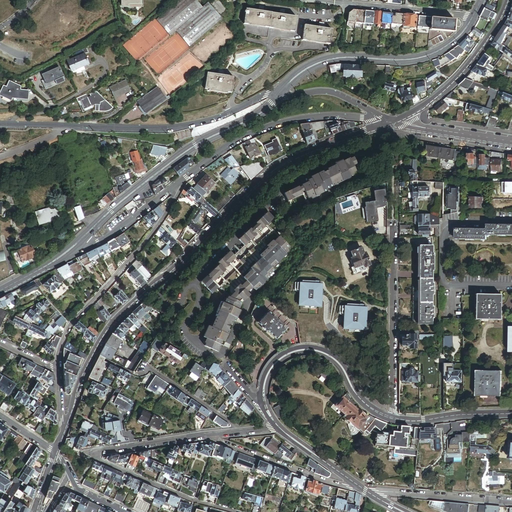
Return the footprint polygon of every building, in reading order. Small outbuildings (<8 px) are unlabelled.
[(175,31),(202,9),(194,0),(180,0),(156,20),(169,36),(175,31)] [(208,4),(202,9),(175,31),(188,47),(221,19),(208,4)] [(491,6),(488,5),(486,8),(493,12),(496,5),(493,4),(491,6)] [(295,32),(297,17),(284,15),(284,11),(280,11),(280,14),(262,12),(263,8),(259,8),(259,11),(246,9),(243,24),(261,27),(260,38),(267,39),(269,29),(295,32)] [(493,17),(495,13),(493,12),(486,8),(481,18),(488,22),(491,16),(493,17)] [(348,22),(355,23),(357,10),(353,10),(349,13),(348,22)] [(357,10),(355,23),(356,23),(356,22),(359,23),(364,24),(365,11),(362,11),(357,10)] [(365,11),(364,24),(371,25),(372,25),(373,23),(374,12),(370,12),(365,11)] [(60,12),(59,14),(60,15),(59,21),(60,23),(61,23),(62,23),(63,25),(63,26),(65,26),(66,24),(67,24),(68,25),(69,25),(71,24),(72,18),(74,17),(74,16),(67,14),(60,12)] [(378,12),(374,12),(373,23),(381,24),(381,23),(382,13),(378,12)] [(388,13),(382,13),(381,23),(391,24),(392,17),(392,14),(388,13)] [(392,17),(391,24),(397,24),(397,25),(397,26),(399,26),(400,26),(400,25),(401,25),(402,15),(399,14),(395,14),(395,17),(392,17)] [(411,16),(404,15),(403,25),(416,27),(416,22),(418,22),(419,16),(411,16)] [(419,16),(418,22),(418,29),(422,29),(422,28),(430,29),(431,17),(425,17),(419,16)] [(459,20),(431,17),(430,29),(430,30),(454,33),(454,27),(459,27),(461,24),(459,20)] [(511,21),(508,19),(505,26),(495,40),(509,49),(511,40),(511,33),(509,40),(507,38),(507,37),(505,35),(509,28),(511,29),(511,21)] [(482,38),(485,34),(474,21),(473,32),(480,37),(481,37),(482,38)] [(330,45),(332,29),(323,28),(324,24),(320,24),(319,28),(305,26),(303,41),(330,45)] [(428,42),(428,49),(444,41),(441,36),(428,42)] [(471,46),(474,41),(471,38),(469,36),(468,37),(459,46),(466,51),(469,53),(470,51),(467,48),(469,45),(471,46)] [(504,56),(509,49),(495,40),(492,45),(503,52),(497,60),(498,60),(500,61),(504,56)] [(466,51),(459,46),(450,53),(445,55),(452,62),(456,59),(457,60),(461,56),(462,56),(466,51)] [(75,53),(77,58),(85,54),(86,53),(87,53),(89,53),(87,48),(75,53)] [(85,66),(90,64),(85,54),(77,58),(68,62),(73,71),(74,71),(75,73),(82,71),(83,75),(86,74),(85,71),(86,70),(85,66)] [(495,68),(500,61),(498,60),(493,66),(490,64),(492,61),(490,60),(491,58),(486,54),(481,61),(478,65),(489,69),(493,70),(494,69),(495,68)] [(442,65),(439,58),(436,60),(433,61),(436,68),(442,65)] [(345,64),(343,64),(343,67),(346,67),(346,70),(345,70),(345,75),(359,76),(360,68),(351,68),(351,64),(345,64)] [(488,70),(489,69),(478,65),(468,77),(478,81),(480,74),(483,76),(486,69),(488,70)] [(48,84),(65,76),(60,66),(43,75),(48,84)] [(144,72),(140,68),(134,73),(137,78),(144,72)] [(439,75),(442,73),(438,70),(426,77),(426,80),(426,82),(431,80),(431,79),(432,78),(439,75)] [(218,75),(207,73),(204,90),(230,94),(233,77),(222,76),(222,72),(219,71),(218,75)] [(66,78),(65,76),(48,84),(48,85),(56,82),(61,81),(66,78)] [(479,83),(467,79),(464,82),(459,86),(473,92),(476,86),(475,86),(479,83)] [(426,82),(426,80),(418,81),(420,91),(428,89),(427,84),(426,82)] [(20,90),(21,86),(9,81),(6,87),(3,86),(0,92),(0,96),(11,101),(13,99),(28,101),(29,91),(20,90)] [(131,91),(127,81),(110,88),(114,97),(125,92),(126,93),(131,91)] [(23,82),(21,86),(20,90),(29,91),(30,89),(23,82)] [(396,86),(385,83),(384,89),(395,92),(396,86)] [(496,101),(499,91),(479,83),(475,86),(476,86),(489,91),(488,94),(492,95),(489,102),(489,104),(494,106),(496,101)] [(137,102),(139,106),(144,113),(164,98),(157,88),(137,102)] [(412,96),(411,88),(405,89),(405,88),(399,89),(398,90),(399,93),(400,94),(401,101),(413,99),(412,96)] [(106,100),(96,91),(86,95),(78,99),(80,102),(82,101),(85,109),(91,106),(92,107),(106,100)] [(511,95),(504,93),(502,92),(499,91),(496,101),(497,101),(498,100),(499,100),(500,98),(511,102),(511,95)] [(144,113),(139,106),(137,108),(143,116),(170,97),(168,95),(164,98),(144,113)] [(414,105),(420,102),(419,95),(412,96),(413,99),(414,105)] [(95,107),(107,102),(106,100),(92,107),(91,106),(85,109),(86,112),(95,107)] [(107,102),(95,107),(95,111),(104,112),(106,112),(108,111),(111,110),(113,108),(107,102)] [(439,111),(445,106),(441,102),(436,107),(439,111)] [(491,114),(492,110),(487,108),(469,102),(467,107),(483,113),(484,112),(491,114)] [(445,106),(439,111),(441,113),(449,106),(448,105),(447,104),(445,106)] [(464,122),(465,115),(458,114),(457,121),(464,122)] [(487,126),(495,127),(498,120),(490,117),(487,126)] [(322,122),(309,124),(311,131),(312,131),(313,131),(314,131),(325,127),(328,126),(327,124),(328,124),(328,122),(322,122)] [(339,127),(337,122),(330,122),(332,127),(329,128),(330,130),(332,135),(341,132),(339,127)] [(341,132),(350,129),(349,124),(345,125),(344,123),(341,122),(342,126),(339,127),(341,132)] [(311,131),(309,124),(300,125),(307,145),(315,142),(311,131)] [(269,157),(272,156),(273,156),(278,154),(278,153),(282,152),(277,139),(272,141),(273,143),(264,146),(269,157)] [(261,155),(256,143),(251,145),(250,141),(244,144),(250,159),(261,155)] [(164,156),(168,148),(153,145),(150,154),(159,158),(160,155),(164,156)] [(455,151),(427,146),(425,157),(454,161),(455,151)] [(140,161),(137,152),(130,154),(133,163),(140,161)] [(474,154),(467,154),(467,160),(469,160),(469,165),(474,165),(476,165),(476,158),(474,158),(474,154)] [(486,155),(477,155),(477,160),(480,161),(480,166),(485,166),(485,167),(487,167),(487,166),(490,166),(490,158),(485,158),(486,155)] [(231,156),(224,161),(228,164),(232,168),(234,168),(235,168),(239,167),(231,156)] [(187,158),(173,169),(179,177),(190,169),(190,168),(188,166),(191,164),(192,163),(193,162),(190,159),(187,158)] [(342,162),(342,161),(335,164),(335,165),(335,166),(332,168),(333,169),(319,176),(318,175),(318,174),(311,177),(311,178),(312,179),(308,181),(308,182),(309,182),(302,186),(303,187),(305,191),(308,199),(311,197),(312,199),(323,193),(327,191),(326,190),(330,188),(329,187),(335,184),(335,185),(347,180),(350,178),(350,177),(354,175),(353,173),(356,172),(353,166),(357,165),(354,158),(350,160),(349,159),(342,162)] [(491,160),(491,171),(501,171),(502,160),(491,160)] [(136,171),(145,168),(144,164),(142,164),(141,164),(140,161),(133,163),(136,171)] [(415,171),(416,171),(415,161),(407,161),(407,167),(403,168),(403,171),(408,171),(415,171)] [(258,163),(240,167),(250,181),(263,169),(258,163)] [(230,185),(239,175),(234,170),(232,172),(228,176),(225,173),(221,177),(230,185)] [(411,182),(417,181),(416,173),(415,173),(415,171),(408,171),(408,177),(410,177),(410,182),(411,182)] [(117,187),(112,189),(113,190),(116,198),(131,186),(129,180),(127,181),(127,183),(126,183),(124,184),(121,187),(119,184),(122,182),(125,180),(124,175),(114,178),(117,187)] [(240,176),(239,175),(230,185),(231,186),(240,176)] [(205,176),(197,185),(206,194),(214,185),(205,176)] [(162,184),(160,185),(157,182),(152,186),(155,196),(164,189),(162,184)] [(197,185),(192,189),(201,197),(202,198),(206,194),(197,185)] [(301,193),(299,189),(298,187),(284,194),(285,196),(288,202),(302,195),(301,193)] [(451,187),(447,190),(447,208),(452,208),(452,209),(458,209),(459,187),(451,187)] [(197,201),(201,197),(192,189),(191,188),(187,192),(186,193),(193,199),(196,202),(197,201)] [(417,188),(417,197),(428,197),(428,194),(428,191),(428,188),(417,188)] [(116,198),(113,190),(99,202),(104,209),(111,202),(116,198)] [(374,192),(375,202),(376,208),(384,207),(383,200),(385,200),(386,200),(386,199),(385,190),(374,192)] [(232,199),(235,196),(230,191),(227,194),(232,199)] [(15,205),(12,193),(5,195),(7,204),(15,205)] [(226,195),(223,198),(228,203),(231,200),(226,195)] [(484,198),(470,197),(470,208),(482,208),(482,203),(484,203),(484,198)] [(145,204),(145,200),(144,201),(136,203),(137,205),(137,209),(138,210),(145,204)] [(214,217),(218,213),(204,200),(201,205),(214,217)] [(137,205),(136,203),(134,203),(133,201),(125,207),(127,210),(136,206),(137,205)] [(376,208),(375,202),(365,203),(367,219),(372,219),(372,222),(378,221),(376,208)] [(79,221),(84,219),(81,211),(80,208),(79,204),(79,203),(74,204),(72,205),(74,210),(75,210),(79,221)] [(97,213),(100,212),(97,205),(94,207),(81,211),(84,219),(97,213)] [(59,217),(55,206),(34,213),(38,225),(42,224),(42,223),(59,217)] [(158,206),(153,210),(159,219),(163,213),(158,206)] [(204,211),(199,208),(191,220),(195,224),(196,223),(204,211)] [(152,211),(144,218),(151,227),(156,223),(155,222),(153,219),(155,218),(155,217),(155,216),(154,216),(154,215),(152,211)] [(273,219),(267,213),(256,224),(257,224),(251,230),(250,229),(244,235),(248,239),(246,241),(247,243),(256,235),(254,233),(260,228),(262,230),(273,219)] [(429,219),(429,215),(418,216),(418,225),(418,229),(428,229),(428,226),(430,226),(429,219)] [(195,224),(191,220),(187,226),(197,235),(201,230),(198,227),(195,224)] [(85,226),(84,224),(71,230),(74,238),(74,237),(85,226)] [(511,235),(511,224),(487,224),(487,229),(487,235),(511,235)] [(431,226),(430,226),(428,226),(428,229),(418,229),(418,235),(422,235),(428,235),(428,231),(431,231),(431,226)] [(487,235),(487,229),(456,228),(455,239),(487,239),(487,235)] [(0,279),(9,275),(0,235),(0,234),(0,279)] [(121,248),(130,243),(123,234),(114,239),(120,247),(121,248)] [(179,252),(183,249),(167,234),(165,236),(163,239),(161,240),(167,245),(162,251),(168,256),(174,248),(179,252)] [(244,246),(247,243),(246,241),(248,239),(244,235),(239,240),(244,246)] [(181,239),(179,237),(177,240),(185,247),(187,245),(181,239)] [(268,248),(265,250),(266,252),(260,257),(263,259),(257,264),(256,263),(250,269),(251,270),(248,273),(250,274),(244,279),(246,281),(252,287),(254,290),(256,287),(257,288),(269,277),(268,276),(272,273),(271,272),(273,270),(271,268),(273,265),(274,266),(286,255),(285,254),(288,251),(287,250),(289,248),(279,237),(274,242),(273,241),(267,247),(268,248)] [(120,247),(114,239),(107,243),(111,252),(115,249),(115,250),(120,247)] [(111,252),(107,243),(96,249),(100,257),(111,252)] [(419,278),(433,278),(433,271),(434,271),(434,253),(433,253),(433,245),(419,245),(419,247),(419,276),(419,278)] [(15,261),(18,265),(29,260),(35,258),(36,258),(31,246),(18,251),(21,258),(15,261)] [(100,257),(96,249),(86,254),(91,263),(100,257)] [(351,261),(353,267),(354,267),(355,269),(364,265),(364,267),(365,267),(370,265),(366,254),(364,254),(362,249),(352,253),(354,258),(351,259),(352,261),(351,261)] [(18,251),(11,253),(15,261),(21,258),(18,251)] [(235,258),(229,252),(218,263),(219,265),(208,275),(214,281),(225,271),(223,269),(235,258)] [(91,263),(86,254),(78,258),(79,262),(84,267),(91,263)] [(29,260),(18,265),(20,270),(36,262),(35,258),(29,260)] [(143,266),(137,260),(126,271),(129,274),(134,280),(140,285),(141,287),(143,285),(143,286),(147,283),(144,280),(149,275),(142,267),(143,266)] [(71,273),(73,276),(83,270),(80,265),(79,265),(78,262),(70,266),(69,267),(69,268),(70,270),(72,273),(71,273)] [(354,267),(353,267),(352,268),(352,269),(354,274),(366,270),(365,267),(364,267),(364,265),(355,269),(354,267)] [(111,276),(115,272),(111,266),(107,269),(111,276)] [(64,280),(73,276),(71,273),(72,273),(70,270),(67,271),(66,270),(65,268),(62,270),(58,272),(64,280)] [(108,280),(111,276),(107,269),(102,272),(108,280)] [(60,284),(64,280),(58,272),(53,275),(54,276),(60,284)] [(61,284),(60,284),(54,276),(44,285),(51,293),(61,284)] [(207,277),(201,282),(212,294),(218,288),(207,277)] [(433,283),(433,278),(419,278),(419,280),(419,287),(417,287),(413,287),(413,325),(433,325),(433,322),(433,318),(434,318),(434,306),(433,306),(433,295),(434,295),(434,283),(433,283)] [(247,293),(252,287),(246,281),(241,287),(239,285),(234,291),(235,291),(235,292),(229,298),(237,301),(241,298),(243,301),(249,296),(247,293)] [(320,289),(320,286),(320,283),(303,282),(303,285),(298,284),(298,292),(301,292),(300,307),(308,308),(308,306),(314,306),(314,308),(322,308),(323,290),(320,289)] [(122,305),(129,299),(121,290),(115,283),(112,286),(118,293),(114,297),(122,305)] [(25,296),(39,288),(38,287),(36,284),(28,287),(22,291),(25,296)] [(133,287),(127,292),(131,297),(136,292),(133,287)] [(89,300),(92,297),(88,291),(84,293),(89,300)] [(475,294),(475,298),(475,305),(475,319),(477,319),(495,320),(500,320),(500,309),(499,309),(499,306),(500,306),(500,298),(500,295),(475,294)] [(10,302),(7,296),(0,299),(0,309),(1,310),(4,308),(3,307),(7,305),(7,306),(11,303),(10,302)] [(241,303),(237,301),(229,298),(228,297),(227,300),(226,300),(224,304),(222,303),(221,302),(216,313),(217,314),(215,318),(217,319),(214,325),(213,324),(211,328),(210,327),(208,326),(203,337),(204,338),(206,339),(203,346),(204,346),(217,352),(221,345),(222,346),(224,342),(227,335),(226,334),(232,321),(233,321),(235,322),(236,318),(240,311),(238,310),(241,303)] [(98,301),(104,308),(106,306),(107,305),(102,298),(98,301)] [(100,312),(104,308),(98,301),(95,305),(100,312)] [(39,303),(36,304),(36,305),(36,306),(37,308),(36,309),(40,313),(47,306),(43,302),(40,304),(39,303)] [(140,306),(136,310),(143,317),(147,313),(144,310),(140,306)] [(345,316),(344,331),(352,331),(352,330),(359,330),(358,331),(367,332),(368,313),(365,313),(365,309),(364,309),(364,307),(348,306),(348,308),(343,308),(343,315),(345,316)] [(107,321),(110,316),(107,312),(105,309),(104,308),(100,312),(107,321)] [(33,312),(29,309),(28,309),(28,310),(29,310),(29,311),(28,312),(26,315),(33,321),(40,313),(36,309),(33,312)] [(143,317),(136,310),(132,314),(138,320),(139,321),(143,317)] [(272,316),(273,315),(269,311),(258,322),(262,326),(272,316)] [(105,324),(107,321),(100,312),(97,314),(99,316),(98,317),(101,321),(102,320),(105,324)] [(138,320),(132,314),(127,318),(134,325),(136,323),(138,320)] [(23,320),(31,324),(33,321),(26,315),(24,317),(23,320)] [(273,315),(272,316),(262,326),(262,327),(267,331),(268,331),(277,339),(286,330),(278,322),(280,321),(273,315)] [(66,321),(62,316),(55,323),(59,328),(59,327),(61,326),(66,321)] [(23,320),(15,317),(12,322),(28,329),(31,324),(23,320)] [(86,329),(87,329),(90,326),(82,318),(79,322),(86,329)] [(134,325),(127,318),(121,323),(129,330),(134,325)] [(10,320),(3,335),(6,336),(11,326),(10,326),(12,322),(12,321),(10,320)] [(84,334),(86,329),(79,322),(74,327),(84,334)] [(58,329),(59,328),(55,323),(51,327),(47,331),(51,333),(53,334),(58,329)] [(129,330),(121,323),(117,328),(125,334),(127,331),(129,330)] [(136,323),(134,325),(136,327),(141,332),(145,327),(143,326),(141,328),(136,323)] [(37,334),(40,328),(31,324),(28,329),(33,332),(37,334)] [(96,337),(98,333),(90,326),(87,329),(96,337)] [(47,331),(40,328),(37,334),(48,339),(51,333),(47,331)] [(125,334),(117,328),(113,334),(121,340),(125,334)] [(33,332),(28,329),(25,335),(31,338),(33,332)] [(93,343),(96,337),(87,329),(86,329),(84,334),(83,335),(87,338),(93,343)] [(416,335),(416,331),(399,331),(399,338),(402,338),(402,345),(408,345),(408,348),(416,348),(416,335)] [(121,340),(113,334),(106,344),(111,346),(117,351),(123,341),(121,340)] [(51,339),(52,340),(51,344),(52,344),(53,344),(53,345),(53,346),(52,347),(55,350),(60,338),(55,335),(51,339)] [(451,336),(443,336),(443,348),(452,348),(451,336)] [(157,352),(163,344),(156,339),(151,346),(150,347),(157,352)] [(150,347),(151,346),(145,341),(140,348),(141,348),(143,346),(149,350),(150,347)] [(64,348),(70,352),(74,345),(67,342),(65,345),(64,348)] [(49,346),(47,344),(42,348),(45,351),(50,355),(54,351),(51,348),(52,347),(53,346),(53,345),(53,344),(52,344),(51,344),(49,346)] [(100,356),(112,361),(115,356),(117,351),(111,346),(106,344),(100,356)] [(180,354),(181,352),(166,344),(160,352),(163,353),(163,354),(166,356),(167,356),(170,358),(173,360),(178,364),(180,361),(183,357),(179,355),(180,354)] [(249,366),(255,369),(256,366),(257,364),(259,362),(260,360),(262,357),(263,356),(266,353),(270,349),(264,344),(263,346),(261,348),(258,351),(256,353),(255,356),(252,359),(250,362),(249,366)] [(145,355),(149,350),(143,346),(141,348),(139,351),(145,355)] [(45,351),(42,348),(36,354),(40,356),(45,351)] [(73,353),(70,352),(64,348),(63,352),(63,358),(65,358),(66,358),(68,353),(69,353),(72,355),(73,353)] [(138,365),(145,355),(139,351),(132,361),(138,365)] [(2,356),(12,360),(13,359),(14,356),(5,352),(2,356)] [(66,361),(77,366),(80,358),(72,355),(69,353),(67,358),(66,361)] [(112,361),(100,356),(105,359),(133,372),(138,365),(132,361),(131,362),(133,363),(130,370),(124,367),(112,361)] [(115,356),(112,361),(124,367),(127,362),(115,356)] [(433,363),(433,356),(419,356),(419,364),(422,364),(422,375),(424,377),(424,382),(427,385),(434,384),(436,382),(436,373),(434,373),(435,363),(433,363)] [(103,361),(98,359),(89,377),(92,379),(94,380),(102,364),(103,361)] [(35,365),(25,360),(21,367),(21,368),(25,371),(26,370),(31,372),(35,365)] [(78,372),(80,367),(77,366),(66,361),(65,364),(63,364),(63,371),(76,376),(78,372)] [(127,361),(127,362),(124,367),(130,370),(133,363),(131,362),(131,363),(127,361)] [(209,363),(204,361),(201,367),(205,369),(209,363)] [(203,372),(205,369),(201,367),(196,363),(190,371),(191,372),(199,378),(203,372)] [(106,366),(102,364),(94,380),(98,381),(106,366)] [(117,375),(120,369),(110,364),(107,370),(117,375)] [(205,369),(203,372),(206,374),(208,370),(211,366),(208,364),(205,369)] [(219,367),(219,366),(213,364),(208,370),(212,373),(219,367)] [(455,364),(455,365),(452,365),(452,364),(443,364),(443,379),(446,379),(446,382),(461,382),(461,371),(463,371),(463,364),(455,364)] [(44,370),(35,365),(31,372),(30,374),(37,377),(39,379),(40,378),(44,370)] [(223,371),(219,367),(212,373),(214,376),(215,377),(216,377),(223,371)] [(401,382),(419,382),(419,371),(413,371),(413,369),(412,368),(411,368),(410,369),(410,370),(410,372),(408,372),(401,371),(401,382)] [(127,382),(131,375),(120,369),(117,375),(116,377),(127,382)] [(50,372),(44,370),(40,378),(48,383),(50,379),(51,378),(48,376),(50,372)] [(69,394),(76,376),(63,371),(64,393),(69,394)] [(231,381),(223,371),(216,377),(222,385),(224,387),(231,381)] [(477,371),(477,375),(477,381),(476,395),(478,395),(496,396),(501,396),(502,386),(501,386),(501,382),(502,382),(502,375),(502,372),(477,371)] [(199,378),(191,372),(190,374),(190,377),(196,381),(199,378)] [(14,385),(2,376),(0,378),(0,389),(7,395),(14,385)] [(166,392),(170,386),(156,376),(148,388),(155,393),(159,387),(166,392)] [(222,385),(216,377),(215,377),(213,378),(220,387),(222,385)] [(107,389),(98,385),(92,382),(88,391),(88,392),(92,394),(93,394),(93,393),(103,397),(107,389)] [(232,382),(225,388),(232,396),(233,397),(238,390),(232,382)] [(42,386),(37,383),(33,389),(38,392),(41,387),(42,386)] [(43,395),(45,392),(47,389),(44,387),(42,386),(41,387),(38,392),(43,395)] [(171,395),(175,389),(170,386),(166,392),(171,395)] [(199,388),(194,395),(199,397),(202,392),(203,391),(199,388)] [(38,392),(33,389),(29,396),(30,396),(33,398),(34,399),(34,398),(35,397),(38,392)] [(183,403),(187,397),(175,389),(171,395),(183,403)] [(242,394),(238,390),(233,397),(232,396),(231,397),(236,401),(242,394)] [(22,394),(20,393),(18,392),(14,399),(24,406),(24,405),(29,399),(25,396),(24,396),(24,395),(23,394),(22,394)] [(353,406),(356,403),(353,400),(352,398),(350,396),(348,392),(343,397),(348,401),(353,405),(353,406)] [(116,408),(123,412),(123,411),(127,413),(131,405),(128,403),(129,399),(118,394),(116,397),(113,395),(108,402),(117,406),(116,408)] [(247,399),(242,394),(236,401),(239,404),(237,407),(239,409),(240,408),(247,399)] [(33,398),(30,396),(29,399),(24,405),(25,406),(26,407),(28,408),(29,408),(30,409),(31,411),(33,412),(34,412),(35,412),(38,407),(36,405),(34,404),(35,403),(35,402),(34,402),(34,401),(33,401),(32,401),(32,400),(33,398)] [(188,405),(191,399),(187,397),(183,403),(187,406),(188,405)] [(346,414),(353,405),(348,401),(343,397),(336,406),(346,414)] [(196,411),(200,405),(191,399),(188,405),(196,411)] [(255,409),(247,399),(240,408),(249,416),(255,409)] [(4,402),(0,408),(0,409),(5,412),(9,405),(4,402)] [(10,405),(9,405),(5,412),(9,415),(14,407),(13,407),(14,406),(11,404),(10,405)] [(224,404),(218,411),(221,413),(227,407),(225,406),(224,404)] [(276,414),(278,416),(282,413),(284,412),(279,405),(273,409),(275,412),(276,414)] [(359,408),(356,406),(355,407),(353,406),(353,405),(346,414),(343,418),(350,424),(351,423),(354,426),(358,429),(361,425),(369,416),(359,408)] [(44,417),(47,412),(45,411),(42,409),(39,407),(38,407),(35,412),(33,415),(42,421),(44,417)] [(206,418),(210,412),(202,407),(198,412),(206,418)] [(56,424),(55,413),(50,409),(47,412),(44,417),(45,418),(47,419),(48,419),(53,422),(53,424),(54,425),(56,424)] [(149,424),(154,415),(144,410),(139,419),(149,424)] [(23,415),(19,413),(15,419),(19,422),(23,415)] [(111,430),(108,437),(111,438),(114,440),(117,434),(116,432),(117,432),(121,431),(119,419),(108,413),(106,418),(107,423),(102,423),(103,429),(107,431),(111,430)] [(213,421),(216,416),(211,413),(208,418),(213,421)] [(164,421),(154,415),(149,424),(159,429),(164,421)] [(222,428),(230,427),(230,425),(216,416),(213,421),(213,422),(222,428)] [(376,419),(371,416),(370,416),(369,416),(361,425),(363,426),(365,424),(369,427),(376,419)] [(198,428),(199,430),(202,430),(203,427),(206,423),(197,417),(196,417),(197,424),(198,424),(198,428)] [(377,419),(376,419),(369,427),(367,430),(366,430),(370,433),(376,426),(381,431),(388,424),(385,423),(383,422),(377,419)] [(91,429),(96,432),(97,431),(98,428),(93,426),(85,422),(83,422),(80,429),(86,432),(84,437),(86,438),(87,437),(88,435),(91,429)] [(44,428),(39,425),(34,432),(39,435),(44,428)] [(401,426),(398,426),(398,430),(394,429),(394,431),(393,436),(400,437),(401,426)] [(410,427),(401,426),(400,437),(407,438),(409,436),(410,427)] [(425,429),(424,427),(420,428),(419,439),(423,439),(423,443),(431,443),(431,439),(436,439),(437,451),(442,451),(441,437),(441,429),(436,429),(434,429),(434,428),(425,429)] [(10,431),(7,429),(0,439),(0,440),(3,443),(5,439),(8,434),(10,431)] [(100,440),(102,434),(96,432),(91,429),(88,435),(95,438),(100,440)] [(448,440),(448,454),(461,454),(461,450),(464,449),(463,442),(471,442),(471,439),(471,433),(463,433),(463,435),(457,435),(457,437),(450,437),(451,440),(448,440)] [(109,444),(111,438),(108,437),(102,434),(100,440),(108,444),(109,445),(109,444)] [(377,434),(376,442),(377,444),(388,446),(390,435),(382,434),(377,434)] [(407,438),(400,437),(393,436),(390,435),(388,446),(395,446),(406,448),(407,438)] [(22,439),(17,436),(15,439),(13,443),(18,446),(22,439)] [(85,441),(86,438),(84,437),(83,436),(80,437),(75,448),(80,450),(81,449),(85,441)] [(278,450),(282,445),(272,438),(265,448),(274,455),(278,450)] [(194,449),(196,443),(184,445),(181,450),(192,455),(193,453),(194,449)] [(216,445),(210,443),(209,446),(208,447),(205,446),(202,445),(199,453),(211,457),(212,456),(213,453),(216,445)] [(235,452),(216,445),(213,453),(218,455),(232,460),(235,452)] [(292,453),(282,445),(278,450),(288,458),(292,453)] [(494,456),(496,452),(496,451),(495,450),(493,448),(491,447),(489,446),(487,445),(477,445),(471,445),(470,453),(490,454),(494,456)] [(30,456),(36,448),(33,446),(31,449),(28,447),(24,453),(30,457),(30,456)] [(395,446),(394,454),(417,457),(418,449),(406,448),(395,446)] [(174,461),(179,449),(175,447),(173,451),(171,450),(170,453),(169,453),(167,458),(169,459),(174,461)] [(41,451),(36,448),(30,456),(36,460),(38,457),(41,451)] [(148,459),(148,451),(140,452),(140,455),(146,458),(148,459)] [(30,457),(24,453),(19,460),(25,464),(30,457)] [(259,461),(240,454),(235,465),(255,473),(256,470),(259,461)] [(105,460),(115,464),(118,457),(119,455),(106,457),(105,460)] [(115,464),(126,463),(127,455),(118,457),(115,464)] [(138,459),(139,457),(138,457),(134,455),(134,456),(132,455),(128,462),(130,463),(129,465),(134,467),(138,459)] [(36,460),(30,456),(30,457),(25,464),(27,466),(30,468),(36,460)] [(38,457),(36,460),(39,462),(44,465),(45,461),(39,457),(38,457)] [(144,462),(143,463),(149,466),(151,460),(148,459),(146,458),(144,462)] [(310,459),(306,470),(315,473),(319,465),(310,459)] [(161,472),(164,466),(151,460),(149,466),(148,467),(155,470),(155,471),(155,472),(157,473),(158,473),(158,471),(161,472)] [(274,466),(259,461),(256,470),(265,473),(266,471),(272,473),(274,466)] [(102,472),(105,467),(94,462),(91,467),(95,469),(99,471),(102,472)] [(331,474),(319,465),(315,473),(329,478),(331,474)] [(30,468),(27,466),(23,473),(30,478),(33,473),(35,471),(34,470),(33,470),(30,468)] [(169,475),(172,469),(171,469),(166,467),(164,466),(161,472),(160,474),(163,475),(164,475),(165,474),(169,475)] [(283,470),(274,466),(272,473),(271,476),(280,480),(283,470)] [(115,471),(105,467),(102,472),(113,477),(115,471)] [(179,477),(181,473),(172,469),(169,475),(174,478),(178,479),(179,477)] [(291,473),(283,470),(280,480),(288,483),(289,481),(291,473)] [(119,484),(121,485),(121,484),(122,482),(123,481),(125,475),(124,475),(115,471),(113,477),(111,479),(115,481),(120,483),(119,484)] [(30,478),(23,473),(21,475),(19,480),(22,482),(26,485),(30,478)] [(0,475),(0,490),(4,494),(11,483),(4,478),(0,475)] [(130,477),(125,475),(123,481),(122,482),(121,484),(123,484),(125,479),(126,480),(128,478),(129,479),(130,477)] [(293,477),(292,481),(290,486),(302,489),(306,478),(301,476),(300,479),(294,477),(293,477)] [(143,483),(130,477),(129,479),(128,481),(126,485),(135,489),(139,491),(143,483)] [(167,481),(159,477),(157,482),(165,486),(167,481)] [(196,488),(198,483),(194,482),(192,480),(184,477),(182,482),(186,484),(190,486),(196,488)] [(55,493),(59,483),(51,480),(45,498),(50,500),(54,493),(55,493)] [(217,498),(219,491),(217,490),(219,485),(204,481),(201,491),(209,493),(208,495),(212,496),(217,498)] [(321,484),(313,481),(313,483),(308,482),(306,491),(318,494),(318,492),(321,484)] [(21,485),(17,482),(9,495),(9,496),(11,496),(12,498),(16,492),(17,490),(19,487),(21,485)] [(453,482),(453,491),(482,493),(483,493),(483,484),(453,482)] [(153,487),(143,483),(139,491),(139,492),(149,496),(153,487)] [(329,486),(323,484),(321,491),(328,492),(329,486)] [(32,500),(35,491),(27,485),(25,488),(22,493),(26,496),(32,500)] [(159,490),(153,487),(149,496),(155,498),(157,492),(159,490)] [(488,494),(507,495),(504,487),(489,487),(488,494)] [(16,492),(12,498),(18,502),(22,496),(19,494),(16,492)] [(161,494),(157,492),(155,498),(154,499),(164,503),(164,501),(167,496),(163,495),(161,494)] [(66,494),(62,501),(69,504),(71,501),(72,499),(74,495),(70,493),(66,494)] [(125,496),(117,493),(114,500),(121,503),(125,496)] [(253,495),(245,493),(243,499),(251,501),(253,495)] [(180,498),(169,494),(166,502),(165,503),(172,505),(176,507),(180,498)] [(81,498),(74,495),(72,499),(73,500),(79,503),(81,498)] [(254,505),(260,507),(263,498),(253,495),(251,501),(255,503),(254,505)] [(335,501),(333,500),(332,504),(334,504),(333,508),(343,510),(344,504),(344,503),(340,502),(341,498),(336,497),(335,501)] [(88,502),(81,498),(79,503),(77,508),(76,511),(75,511),(84,511),(85,509),(88,502)] [(133,509),(139,511),(148,511),(152,504),(138,498),(133,509)] [(0,499),(0,511),(2,511),(8,504),(5,502),(0,499)] [(69,504),(62,501),(58,506),(55,510),(58,511),(65,511),(68,507),(69,504)] [(456,503),(445,502),(430,501),(429,505),(435,507),(435,509),(440,511),(441,511),(442,511),(468,511),(469,504),(456,503)] [(15,511),(13,510),(12,511),(27,511),(29,509),(23,505),(18,502),(16,506),(16,507),(17,507),(20,509),(19,509),(19,510),(18,511),(15,511)] [(97,511),(100,507),(88,502),(85,509),(90,511),(97,511)] [(182,503),(180,502),(178,508),(177,511),(181,511),(189,511),(191,506),(182,503)]
